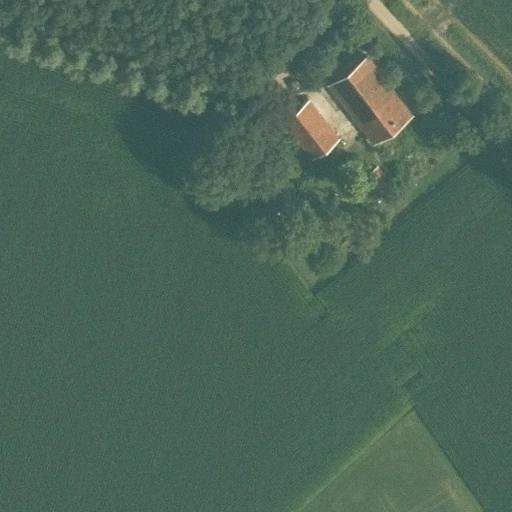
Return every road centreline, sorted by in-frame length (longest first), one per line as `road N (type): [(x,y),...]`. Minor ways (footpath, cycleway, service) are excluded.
road 1 (track): [(0,19),(225,87),(348,0)]
road 2 (track): [(381,0),(511,140)]
